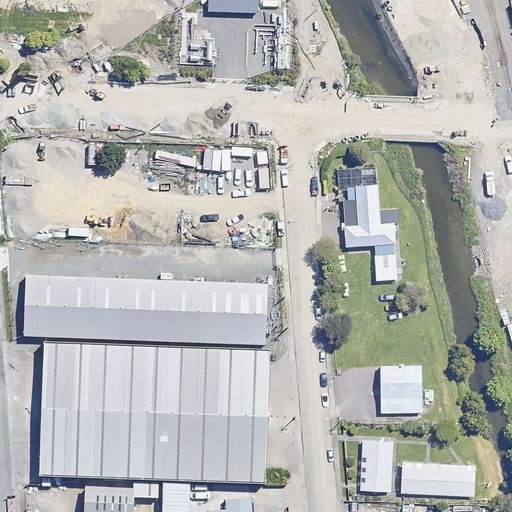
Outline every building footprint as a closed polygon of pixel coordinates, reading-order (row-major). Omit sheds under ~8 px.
[(115,42),(165,45),(165,39),(169,40),(171,23),(167,22),(116,19),(115,42)] [(56,66),(56,51),(35,52),(35,67),(56,66)] [(379,188),(344,190),(347,248),(375,247),(376,257),(396,256),(395,226),(381,227),(379,188)] [(272,283),(27,275),(25,339),(54,340),(270,347),(272,283)] [(274,347),(270,347),(54,340),(50,475),(270,482),(274,347)] [(423,366),(380,367),(380,414),(423,414),(423,366)] [(393,443),(363,442),(361,492),(391,493),(393,443)] [(476,467),(403,464),(401,494),(475,497),(476,467)] [(136,511),(138,488),(92,486),(90,511),(136,511)]
